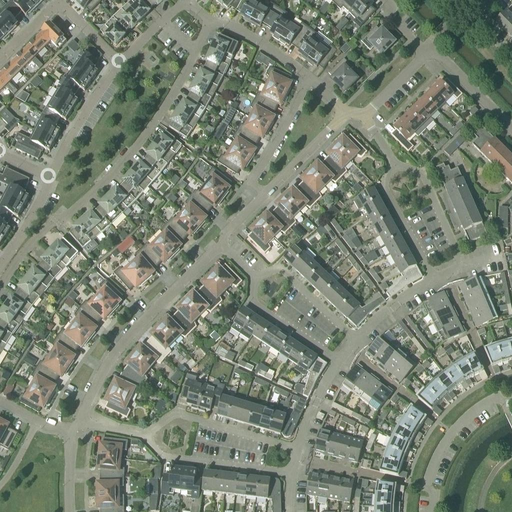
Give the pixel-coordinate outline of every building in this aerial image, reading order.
[(12,0),(7,6),(18,17),(22,12),(26,16),(30,13),(31,13),(36,8),(27,0),(12,0)] [(27,0),(36,8),(41,3),(40,3),(42,0),(27,0)] [(78,0),(75,3),(80,8),(81,7),(84,10),(87,7),(92,12),(103,0),(78,0)] [(145,15),(153,9),(145,0),(131,0),(126,6),(141,21),(146,16),(145,15)] [(161,3),(164,0),(145,0),(153,9),(160,2),(161,3)] [(214,0),(219,5),(220,4),(228,10),(236,0),(214,0)] [(244,20),(250,24),(261,3),(256,0),(242,0),(237,10),(243,13),(240,17),(244,19),(244,20)] [(349,14),(362,0),(337,0),(334,4),(340,10),(343,8),(349,14)] [(369,0),(362,0),(349,14),(355,20),(353,22),(360,28),(374,13),(370,9),(373,5),(370,2),(371,1),(369,0)] [(268,27),(279,9),(271,4),(269,7),(261,3),(250,24),(256,27),(256,26),(260,28),(262,24),(268,27)] [(326,3),(318,13),(323,17),(332,7),(326,3)] [(0,25),(9,35),(14,30),(14,29),(17,25),(13,21),(18,17),(7,6),(0,12),(0,25)] [(135,27),(141,21),(126,6),(113,18),(127,33),(134,26),(135,27)] [(279,42),(292,22),(285,17),(287,14),(279,9),(268,27),(273,30),(270,34),(274,37),(273,38),(279,42)] [(314,11),(310,16),(315,19),(319,15),(314,11)] [(504,31),(511,22),(511,16),(507,11),(495,23),(504,31)] [(121,40),(127,33),(113,18),(100,32),(116,46),(121,40)] [(297,47),(309,29),(301,24),(300,27),(292,22),(279,42),(285,46),(285,45),(289,47),(292,43),(297,47)] [(0,42),(3,39),(4,40),(9,35),(0,25),(0,42)] [(51,42),(53,44),(61,36),(50,25),(42,33),(43,34),(38,39),(46,47),(51,42)] [(382,56),(395,43),(384,33),(383,34),(376,27),(361,42),(370,51),(374,47),(382,56)] [(307,62),(322,43),(315,38),(317,35),(313,32),(309,29),(297,47),(302,50),(299,54),(302,57),(301,58),(307,62)] [(53,44),(55,46),(60,41),(64,45),(67,42),(61,36),(53,44)] [(215,45),(211,52),(231,61),(238,45),(220,37),(216,46),(215,45)] [(34,64),(35,66),(39,62),(35,59),(41,53),(46,47),(38,39),(32,44),(25,52),(33,60),(31,61),(32,62),(34,64)] [(55,46),(59,50),(64,45),(60,41),(55,46)] [(322,43),(307,62),(312,66),(313,65),(317,68),(319,64),(324,68),(338,51),(331,46),(328,49),(322,43)] [(346,45),(340,51),(344,56),(351,49),(346,45)] [(98,61),(102,56),(96,49),(91,54),(98,61)] [(22,54),(12,64),(21,73),(31,63),(32,62),(31,61),(33,60),(25,52),(22,54)] [(223,78),(231,61),(211,52),(208,59),(209,60),(205,68),(223,78)] [(79,59),(72,68),(92,82),(98,73),(95,70),(91,67),(95,62),(83,53),(79,59)] [(271,61),(261,55),(257,61),(262,64),(267,67),(269,64),(273,67),(275,64),(271,61)] [(349,72),(353,68),(344,59),(328,74),(335,81),(334,83),(344,93),(357,80),(349,72)] [(21,73),(12,64),(3,74),(0,76),(0,77),(8,85),(6,87),(10,91),(14,87),(10,84),(11,83),(21,73)] [(44,70),(49,75),(52,72),(47,67),(44,70)] [(65,77),(61,83),(74,91),(77,87),(81,89),(85,92),(92,82),(72,68),(66,78),(65,77)] [(215,94),(223,78),(205,68),(200,77),(199,77),(196,83),(215,94)] [(267,87),(287,96),(290,89),(289,89),(291,85),(286,83),(289,77),(270,68),(266,75),(271,79),(267,87)] [(37,77),(30,84),(36,89),(43,83),(37,77)] [(432,90),(445,104),(453,96),(457,100),(462,95),(448,82),(444,86),(440,83),(435,87),(432,90)] [(58,89),(52,99),(72,111),(78,101),(75,99),(71,96),(74,91),(61,83),(57,89),(58,89)] [(208,106),(215,94),(196,83),(192,90),(193,91),(188,99),(206,110),(208,106)] [(14,95),(18,92),(14,87),(10,91),(14,95)] [(284,103),(287,96),(267,87),(263,94),(258,94),(254,101),(273,110),(276,104),(280,106),(282,102),(284,103)] [(437,111),(445,104),(432,90),(428,93),(429,94),(425,98),(437,111)] [(18,100),(24,103),(27,98),(21,95),(18,100)] [(430,119),(437,111),(425,98),(420,102),(416,105),(430,119)] [(46,108),(42,114),(55,122),(58,117),(62,119),(66,121),(72,111),(52,99),(46,108)] [(196,125),(206,110),(188,99),(183,107),(182,107),(178,113),(196,125)] [(270,116),(273,110),(254,101),(250,107),(254,112),(250,119),(270,130),(273,123),(272,122),(274,119),(270,116)] [(433,122),(430,119),(416,105),(413,108),(414,109),(409,113),(426,130),(433,122)] [(469,113),(473,117),(478,111),(475,108),(469,113)] [(7,113),(1,119),(7,125),(13,119),(7,113)] [(187,140),(196,125),(178,113),(174,120),(175,120),(169,129),(187,140)] [(418,138),(426,130),(409,113),(405,118),(404,117),(401,120),(415,134),(418,138)] [(39,121),(34,131),(55,142),(60,131),(57,129),(53,127),(55,122),(42,114),(39,120),(39,121)] [(266,137),(270,130),(250,119),(246,126),(240,125),(237,132),(255,143),(258,137),(262,139),(264,136),(266,137)] [(4,129),(9,133),(19,123),(13,120),(4,129)] [(407,141),(415,134),(401,120),(398,124),(394,129),(397,132),(393,137),(408,153),(413,148),(407,141)] [(460,123),(454,128),(458,132),(463,126),(460,123)] [(498,171),(511,156),(511,150),(502,141),(498,144),(479,125),(474,131),(476,133),(474,136),(477,140),(472,145),(498,171)] [(449,134),(452,137),(458,132),(454,128),(449,134)] [(27,145),(40,151),(41,148),(46,150),(50,152),(55,142),(34,131),(30,140),(27,145)] [(251,149),(255,143),(237,132),(232,139),(236,143),(231,150),(250,162),(254,156),(253,155),(255,151),(251,149)] [(154,147),(171,160),(182,146),(166,133),(160,141),(159,141),(154,147)] [(42,152),(40,151),(27,145),(30,140),(17,134),(14,141),(18,142),(15,149),(38,160),(42,152)] [(334,145),(350,162),(356,156),(361,159),(367,153),(351,137),(347,142),(343,138),(340,142),(338,141),(334,145)] [(451,144),(457,150),(464,142),(459,137),(451,144)] [(439,143),(443,147),(448,141),(445,138),(439,143)] [(437,152),(443,147),(439,143),(434,149),(437,152)] [(449,157),(457,150),(451,144),(444,152),(449,157)] [(344,167),(350,162),(334,145),(330,150),(331,151),(327,155),(330,158),(326,163),(341,178),(347,173),(344,167)] [(160,174),(171,160),(154,147),(150,153),(150,154),(144,161),(160,174)] [(246,169),(250,162),(231,150),(227,157),(221,156),(217,162),(235,174),(238,169),(242,171),(245,168),(246,169)] [(511,156),(498,171),(511,185),(511,156)] [(148,188),(160,174),(144,161),(138,169),(137,168),(132,174),(148,188)] [(336,184),(341,178),(326,163),(321,167),(318,164),(314,167),(313,166),(308,171),(325,187),(330,181),(336,184)] [(450,212),(472,202),(458,169),(451,172),(448,167),(445,169),(444,165),(436,169),(447,193),(443,195),(450,212)] [(0,182),(8,187),(11,181),(24,187),(26,188),(30,180),(6,169),(3,176),(0,174),(0,182)] [(206,186),(223,200),(228,194),(227,193),(229,189),(226,187),(229,182),(213,169),(208,175),(211,180),(206,186)] [(319,193),(325,187),(308,171),(304,175),(305,176),(301,180),(305,184),(300,188),(316,204),(321,198),(319,193)] [(136,202),(148,188),(132,174),(127,179),(128,180),(121,187),(136,202)] [(8,187),(3,196),(24,207),(29,197),(25,195),(21,193),(24,187),(11,181),(8,187)] [(182,182),(178,187),(183,191),(188,186),(182,182)] [(219,206),(223,200),(206,186),(201,193),(195,191),(190,197),(207,211),(211,206),(215,208),(217,205),(219,206)] [(123,214),(136,202),(121,187),(114,194),(108,199),(123,214)] [(310,209),(316,204),(300,188),(296,192),(292,189),(288,193),(287,192),(283,196),(299,212),(305,207),(310,209)] [(364,208),(379,200),(374,190),(358,198),(353,202),(359,212),(364,208)] [(177,203),(172,194),(166,200),(172,205),(177,203)] [(0,215),(7,219),(10,214),(14,216),(18,218),(24,207),(3,196),(0,201),(0,215)] [(279,209),(275,213),(290,229),(296,223),(295,222),(302,215),(299,212),(283,196),(278,201),(280,202),(276,206),(279,209)] [(203,216),(207,211),(190,197),(185,203),(188,208),(183,214),(199,229),(204,223),(203,222),(206,219),(203,216)] [(110,227),(123,214),(108,199),(103,204),(103,205),(96,212),(110,227)] [(369,218),(385,209),(379,200),(364,208),(359,212),(364,209),(369,218)] [(151,205),(146,201),(142,206),(147,210),(151,205)] [(472,202),(450,212),(457,229),(462,227),(469,244),(487,236),(472,202)] [(333,207),(326,214),(331,219),(340,213),(333,207)] [(374,227),(390,219),(385,209),(369,218),(374,227)] [(96,239),(110,227),(96,212),(89,218),(88,217),(82,222),(96,239)] [(285,235),(290,229),(275,213),(270,218),(267,214),(263,218),(262,217),(257,222),(274,238),(279,232),(285,235)] [(194,235),(199,229),(183,214),(177,221),(172,219),(167,224),(182,239),(187,234),(190,237),(193,234),(194,235)] [(0,236),(4,240),(11,230),(7,228),(7,227),(4,225),(7,219),(0,215),(0,236)] [(379,237),(395,228),(390,219),(374,227),(379,237)] [(335,229),(338,226),(334,220),(330,223),(335,229)] [(83,250),(96,239),(82,222),(76,227),(77,228),(69,234),(83,250)] [(268,244),(274,238),(257,222),(253,226),(254,227),(250,231),(254,234),(249,239),(264,255),(270,249),(268,244)] [(177,244),(182,239),(167,224),(161,230),(164,235),(158,241),(173,257),(179,251),(178,250),(181,247),(177,244)] [(323,228),(328,234),(331,231),(327,225),(323,228)] [(338,226),(335,229),(339,235),(343,232),(338,226)] [(385,246),(400,238),(395,228),(379,237),(385,246)] [(296,235),(300,239),(305,234),(301,231),(296,235)] [(332,240),(336,237),(331,231),(328,234),(332,240)] [(120,236),(123,240),(128,236),(124,232),(120,236)] [(347,244),(350,241),(346,235),(342,238),(347,244)] [(390,256),(405,247),(400,238),(385,246),(390,256)] [(51,253),(66,268),(78,255),(63,241),(57,248),(56,247),(51,253)] [(168,262),(173,257),(158,241),(152,247),(147,244),(141,250),(156,265),(161,261),(164,264),(167,261),(168,262)] [(340,250),(343,247),(339,241),(335,244),(340,250)] [(350,241),(347,244),(351,250),(355,247),(350,241)] [(296,246),(284,259),(292,267),(304,254),(308,250),(301,243),(296,246)] [(343,247),(340,250),(344,256),(348,253),(343,247)] [(395,265),(411,257),(405,247),(390,256),(395,265)] [(151,270),(156,265),(141,250),(135,255),(137,260),(131,266),(146,282),(151,277),(150,276),(154,273),(151,270)] [(359,261),(363,258),(358,252),(355,255),(359,261)] [(54,280),(66,268),(51,253),(45,258),(46,259),(39,267),(54,280)] [(304,254),(292,267),(300,275),(312,262),(304,254)] [(352,266),(356,263),(351,257),(348,260),(352,266)] [(400,275),(416,266),(411,257),(395,265),(400,275)] [(363,258),(359,261),(364,267),(368,264),(363,258)] [(308,282),(320,269),(312,262),(300,275),(308,282)] [(356,263),(352,266),(357,272),(361,269),(356,263)] [(140,287),(146,282),(131,266),(125,271),(120,268),(114,274),(128,290),(133,286),(136,289),(139,286),(140,287)] [(402,278),(386,294),(390,299),(407,286),(410,284),(409,283),(415,280),(416,280),(417,279),(418,278),(418,277),(418,276),(419,275),(419,274),(418,273),(418,272),(417,271),(418,270),(416,266),(400,275),(402,278)] [(44,294),(54,280),(39,267),(32,275),(32,274),(27,280),(44,294)] [(209,275),(225,291),(231,285),(236,288),(242,282),(226,267),(222,271),(218,268),(215,272),(214,270),(209,275)] [(316,290),(328,277),(320,269),(308,282),(316,290)] [(376,275),(373,270),(372,269),(368,272),(373,278),(376,275)] [(219,297),(225,291),(209,275),(205,279),(206,280),(202,284),(205,288),(201,292),(216,308),(222,302),(219,297)] [(366,283),(369,281),(365,275),(361,277),(366,283)] [(381,281),(377,276),(376,275),(373,278),(377,284),(381,281)] [(323,297),(336,284),(328,277),(316,290),(323,297)] [(464,297),(485,289),(481,278),(457,288),(459,294),(462,292),(464,297)] [(33,307),(44,294),(27,280),(22,286),(23,287),(16,295),(33,307)] [(97,298),(113,313),(118,307),(117,306),(120,303),(117,300),(121,295),(105,281),(100,287),(103,292),(97,298)] [(369,281),(366,283),(370,289),(374,287),(369,281)] [(331,304),(343,292),(336,284),(323,297),(331,304)] [(465,309),(489,298),(485,289),(464,297),(466,302),(463,304),(465,309)] [(71,294),(68,297),(73,301),(77,297),(72,292),(71,294)] [(211,313),(216,308),(201,292),(196,297),(193,293),(189,297),(188,296),(184,300),(200,317),(205,311),(211,313)] [(339,312),(351,299),(343,292),(331,304),(339,312)] [(428,315),(448,305),(446,300),(449,298),(446,293),(423,305),(428,315)] [(23,322),(33,307),(16,295),(10,304),(9,303),(5,309),(23,322)] [(58,305),(62,300),(57,296),(53,302),(57,305),(58,305)] [(359,307),(347,319),(350,323),(351,322),(352,323),(353,323),(354,324),(355,324),(357,324),(358,324),(359,324),(360,323),(361,322),(365,317),(366,318),(369,316),(385,302),(381,297),(362,309),(359,307)] [(108,318),(113,313),(97,298),(91,304),(86,302),(80,308),(96,322),(100,317),(104,321),(107,317),(108,318)] [(473,317),(494,308),(489,298),(465,309),(467,314),(470,312),(473,317)] [(68,299),(64,304),(70,309),(74,304),(68,299)] [(347,319),(359,307),(351,299),(339,312),(347,319)] [(194,322),(200,317),(184,300),(179,305),(180,306),(176,310),(180,313),(175,318),(191,333),(196,328),(194,322)] [(433,324),(456,313),(454,308),(451,309),(448,305),(428,315),(433,324)] [(92,327),(96,322),(80,308),(75,315),(78,320),(73,326),(90,340),(95,334),(93,333),(96,330),(92,327)] [(494,308),(473,317),(475,322),(472,324),(474,329),(498,319),(494,308)] [(0,327),(13,336),(23,322),(5,309),(1,315),(1,316),(0,318),(0,327)] [(244,309),(231,329),(240,335),(253,315),(244,309)] [(437,334),(458,324),(455,319),(458,318),(456,313),(433,324),(437,334)] [(249,341),(252,336),(262,321),(253,315),(240,335),(249,341)] [(411,328),(414,325),(407,317),(404,319),(411,328)] [(185,339),(191,333),(175,318),(171,322),(168,318),(164,322),(163,321),(158,326),(174,342),(180,336),(185,339)] [(261,342),(271,327),(262,321),(252,336),(261,342)] [(405,333),(408,330),(401,322),(398,324),(405,333)] [(54,327),(49,323),(45,328),(50,332),(54,327)] [(458,324),(437,334),(442,344),(466,333),(463,327),(460,329),(458,324)] [(417,336),(420,334),(414,325),(411,328),(417,336)] [(85,346),(90,340),(73,326),(68,333),(62,331),(57,338),(74,350),(78,345),(81,348),(84,345),(85,346)] [(154,339),(149,344),(165,359),(171,353),(168,348),(174,342),(158,326),(154,330),(155,331),(151,335),(154,339)] [(0,348),(4,351),(13,336),(0,327),(0,348)] [(270,348),(280,333),(271,327),(261,342),(270,348)] [(411,341),(414,339),(408,330),(405,333),(411,341)] [(43,331),(38,339),(43,343),(49,335),(43,331)] [(215,331),(210,336),(216,343),(221,338),(220,337),(222,335),(217,331),(216,332),(215,331)] [(279,354),(289,339),(280,333),(270,348),(279,354)] [(424,345),(427,342),(420,334),(417,336),(424,345)] [(376,361),(391,344),(382,336),(365,356),(369,360),(372,357),(376,361)] [(71,355),(74,350),(57,338),(52,345),(55,350),(51,357),(69,369),(73,362),(72,362),(74,358),(71,355)] [(288,360),(298,345),(289,339),(279,354),(288,360)] [(418,350),(421,347),(414,339),(411,341),(418,350)] [(427,342),(424,345),(431,354),(434,351),(427,342)] [(509,367),(511,365),(511,358),(508,343),(496,346),(503,364),(508,363),(509,367)] [(132,354),(150,369),(155,363),(160,365),(165,359),(149,344),(144,349),(141,346),(137,350),(136,349),(132,354)] [(382,371),(399,351),(391,344),(376,361),(380,364),(378,367),(382,371)] [(200,349),(206,355),(210,351),(204,345),(200,349)] [(297,366),(307,351),(298,345),(288,360),(297,366)] [(443,350),(445,354),(451,350),(449,346),(443,350)] [(484,350),(494,372),(499,370),(497,366),(503,364),(496,346),(484,350)] [(219,347),(214,354),(225,360),(227,355),(228,353),(222,349),(222,348),(219,347)] [(421,347),(418,350),(424,358),(428,356),(421,347)] [(439,358),(445,354),(443,350),(436,354),(439,358)] [(307,351),(297,366),(295,370),(304,376),(307,372),(316,357),(307,351)] [(392,375),(407,358),(399,351),(382,371),(386,374),(388,371),(392,375)] [(144,375),(150,369),(132,354),(128,359),(129,360),(126,364),(129,367),(124,374),(142,386),(147,380),(144,375)] [(464,360),(474,377),(479,375),(481,378),(485,376),(475,355),(464,360)] [(26,356),(22,362),(32,368),(36,362),(26,356)] [(65,375),(69,369),(51,357),(46,363),(40,362),(36,369),(54,380),(57,375),(61,378),(64,374),(65,375)] [(310,374),(303,396),(308,399),(317,379),(319,377),(318,376),(322,370),(323,369),(323,368),(323,367),(323,366),(323,364),(322,363),(322,362),(321,362),(319,361),(320,360),(316,357),(307,372),(310,374)] [(407,358),(392,375),(396,379),(394,381),(399,385),(416,365),(407,358)] [(469,380),(474,377),(464,360),(454,367),(467,386),(471,383),(469,380)] [(421,366),(424,370),(430,365),(427,361),(421,366)] [(351,393),(365,374),(360,371),(362,369),(358,365),(342,386),(351,393)] [(419,375),(424,370),(421,366),(415,371),(419,375)] [(463,389),(467,386),(454,367),(444,374),(456,389),(461,386),(463,389)] [(51,386),(54,380),(36,369),(31,377),(35,381),(31,388),(50,399),(54,393),(53,392),(55,388),(51,386)] [(177,372),(170,380),(176,384),(183,376),(177,372)] [(139,393),(142,386),(124,374),(120,382),(115,380),(113,385),(112,385),(109,390),(130,400),(133,393),(139,393)] [(360,399),(375,378),(371,375),(369,378),(365,374),(351,393),(360,399)] [(452,393),(456,389),(444,374),(435,382),(450,399),(454,396),(452,393)] [(182,399),(183,399),(188,401),(187,405),(192,406),(191,408),(198,411),(205,385),(195,382),(196,378),(189,376),(184,393),(182,399)] [(368,406),(382,388),(378,384),(380,382),(375,378),(360,399),(368,406)] [(205,385),(198,411),(205,413),(205,410),(210,412),(213,401),(219,403),(224,387),(219,386),(219,384),(219,383),(218,382),(217,382),(216,381),(215,382),(214,382),(213,384),(212,387),(205,385)] [(408,381),(403,386),(406,390),(411,384),(408,381)] [(446,403),(450,399),(435,382),(426,390),(440,404),(444,400),(446,403)] [(8,398),(14,388),(9,386),(3,395),(8,398)] [(47,406),(50,399),(31,388),(27,396),(21,395),(18,402),(36,412),(39,407),(43,409),(45,405),(47,406)] [(382,388),(368,406),(377,413),(393,392),(388,388),(386,391),(382,388)] [(126,407),(130,400),(109,390),(106,396),(108,397),(105,402),(110,404),(107,409),(127,419),(130,411),(126,407)] [(436,408),(440,404),(426,390),(418,399),(435,415),(439,410),(436,408)] [(399,399),(395,395),(390,402),(395,405),(399,399)] [(228,419),(234,400),(223,397),(217,416),(223,418),(223,417),(228,419)] [(286,416),(281,434),(282,434),(283,436),(284,438),(286,438),(288,438),(290,437),(291,436),(307,403),(294,397),(292,401),(297,404),(290,417),(286,416)] [(238,423),(244,404),(234,400),(228,419),(233,420),(233,421),(238,423)] [(249,425),(255,407),(244,404),(238,423),(244,424),(244,423),(249,425)] [(341,412),(343,408),(333,404),(331,407),(341,412)] [(259,429),(265,410),(255,407),(249,425),(254,426),(254,427),(259,429)] [(404,418),(420,428),(423,424),(426,426),(430,421),(425,418),(411,407),(404,418)] [(351,417),(353,413),(343,408),(341,412),(351,417)] [(270,431),(275,413),(265,410),(259,429),(264,431),(265,430),(270,431)] [(380,418),(384,420),(388,413),(384,411),(380,418)] [(281,434),(286,416),(275,413),(270,431),(275,433),(274,434),(280,435),(281,434)] [(360,421),(362,418),(353,413),(351,417),(360,421)] [(362,418),(360,421),(370,426),(372,423),(362,418)] [(380,427),(384,420),(380,418),(376,425),(380,427)] [(417,433),(420,428),(404,418),(398,428),(418,439),(420,435),(417,433)] [(0,447),(8,451),(17,434),(6,428),(7,426),(0,422),(0,447)] [(415,444),(418,439),(398,428),(392,439),(409,447),(412,442),(415,444)] [(326,454),(331,434),(320,431),(314,452),(320,454),(321,453),(326,454)] [(336,458),(341,437),(331,434),(326,454),(331,456),(330,457),(336,458)] [(346,460),(352,440),(341,437),(336,458),(341,460),(342,459),(346,460)] [(98,457),(120,460),(121,451),(126,451),(128,441),(106,439),(105,445),(101,445),(100,450),(99,452),(98,454),(98,457)] [(407,452),(409,447),(392,439),(387,450),(409,458),(411,454),(407,452)] [(352,440),(346,460),(351,461),(351,462),(357,464),(363,443),(352,440)] [(407,463),(409,458),(387,450),(383,461),(401,467),(403,462),(407,463)] [(119,469),(120,460),(98,457),(98,458),(98,460),(98,463),(98,465),(98,470),(102,470),(102,477),(123,478),(124,469),(119,469)] [(400,472),(401,467),(383,461),(379,473),(397,478),(402,479),(403,473),(400,472)] [(163,481),(162,487),(161,495),(173,497),(174,491),(181,491),(184,470),(178,469),(178,468),(171,467),(171,471),(170,475),(164,474),(163,481)] [(153,480),(160,480),(161,472),(161,469),(160,469),(154,468),(153,480)] [(199,494),(200,486),(201,480),(195,479),(195,474),(196,474),(196,470),(190,469),(190,470),(184,470),(181,491),(187,492),(187,499),(195,500),(194,504),(191,503),(190,511),(199,511),(202,495),(199,494)] [(213,493),(216,474),(211,474),(211,473),(205,472),(202,492),(213,493)] [(224,495),(226,475),(221,474),(221,475),(216,474),(213,493),(224,495)] [(317,498),(321,477),(316,476),(316,475),(310,474),(306,496),(317,498)] [(235,496),(237,477),(232,476),(232,475),(226,475),(224,495),(235,496)] [(124,487),(123,478),(102,477),(102,484),(97,484),(97,489),(96,491),(96,494),(96,496),(96,497),(118,496),(118,487),(124,487)] [(245,497),(248,477),(242,477),(242,478),(237,477),(235,496),(245,497)] [(256,499),(259,480),(253,479),(254,478),(248,477),(245,497),(256,499)] [(328,500),(331,478),(326,477),(326,478),(321,477),(317,498),(328,500)] [(338,502),(342,481),(337,480),(337,479),(331,478),(328,500),(338,502)] [(267,500),(270,482),(270,480),(264,479),(264,480),(259,480),(256,499),(267,500)] [(270,482),(267,500),(272,501),(272,511),(281,511),(280,484),(280,482),(279,481),(277,480),(274,479),(273,480),(271,482),(270,482)] [(342,481),(338,502),(349,504),(353,482),(347,481),(347,482),(342,481)] [(377,483),(375,495),(395,498),(395,492),(399,493),(400,487),(395,486),(377,483)] [(394,503),(395,498),(375,495),(374,507),(398,509),(398,504),(394,503)] [(118,496),(96,497),(96,500),(97,502),(98,504),(98,509),(102,509),(102,511),(124,511),(124,505),(124,497),(118,497),(118,496)] [(156,506),(158,496),(150,496),(149,511),(151,511),(156,511),(156,506)]
